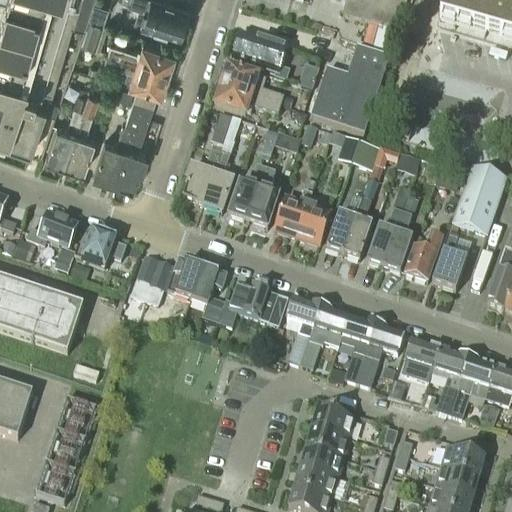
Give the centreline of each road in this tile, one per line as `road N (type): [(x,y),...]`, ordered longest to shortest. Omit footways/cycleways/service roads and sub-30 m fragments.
road 1 (residential): [(511,352),(146,228)]
road 2 (residential): [(228,502),(256,408),(289,386),(511,452)]
road 3 (residential): [(146,228),(220,0)]
road 4 (residential): [(146,228),(0,178)]
